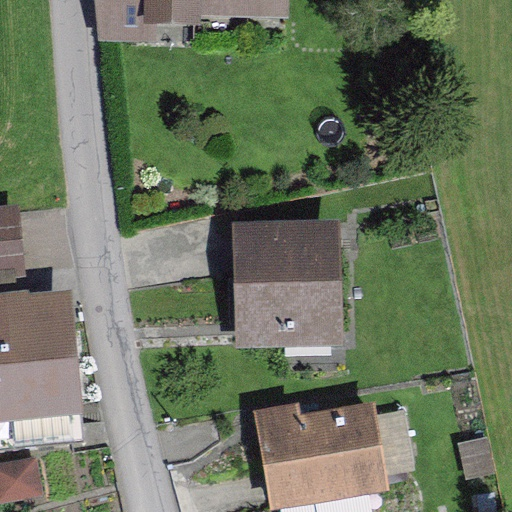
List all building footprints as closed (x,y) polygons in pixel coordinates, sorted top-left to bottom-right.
[(190,26),(190,0),(103,0),(102,36),(149,38),(149,25),(190,26)] [(0,212),(0,273),(13,272),(7,211),(0,212)] [(238,238),(241,335),(324,333),(322,236),(238,238)] [(0,302),(0,445),(72,439),(61,318),(17,322),(16,301),(0,302)] [(253,432),(267,502),(376,482),(363,411),(253,432)]
